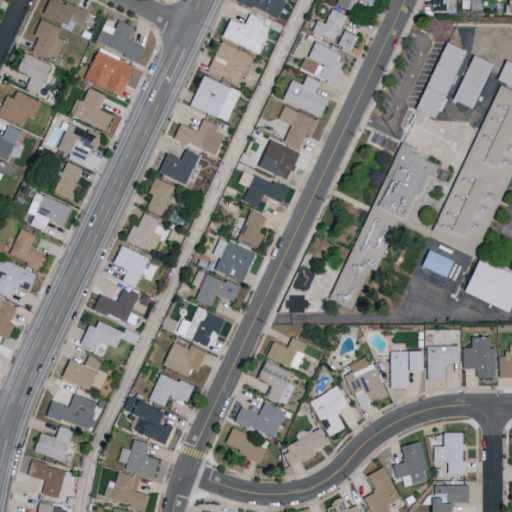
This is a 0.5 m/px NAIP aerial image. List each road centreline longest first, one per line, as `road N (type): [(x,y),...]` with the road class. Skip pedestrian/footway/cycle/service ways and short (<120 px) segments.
road 1 (residential): [(172,511),(183,472),(403,0)]
road 2 (tertiary): [(0,458),(19,398),(202,0)]
road 3 (residential): [(183,472),(276,495),(333,473),(401,418),(511,403)]
